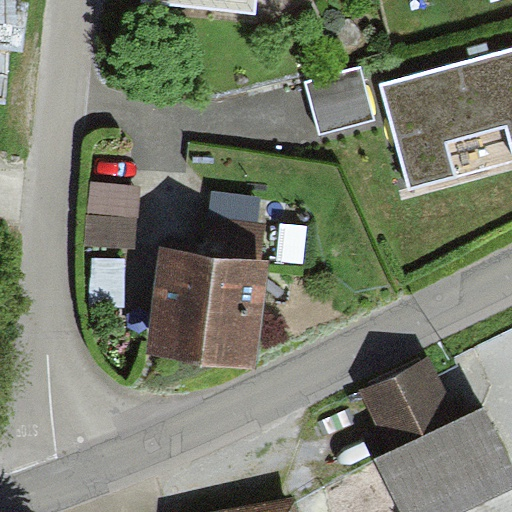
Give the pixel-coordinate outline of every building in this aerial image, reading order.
[(511,40),(380,77),(409,184),(458,171),(448,135),(506,119),(511,140),(511,40)] [(362,62),(306,78),(320,126),(376,109),(362,62)] [(265,241),(159,231),(149,337),(254,348),(265,241)] [(127,259),(92,259),(91,308),(125,308),(127,259)] [(373,445),(405,511),(446,511),(511,480),(511,450),(484,393),(454,407),(427,352),(361,383),(387,438),(373,445)] [(297,511),(294,495),(197,511),(297,511)]
